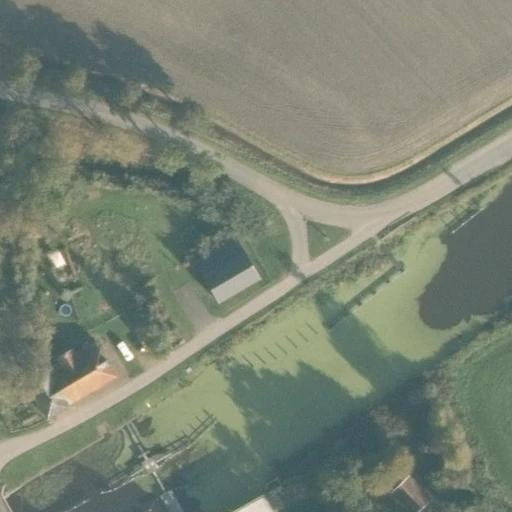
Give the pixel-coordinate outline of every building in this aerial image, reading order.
[(43,235),(41,226),(29,228),(31,237),(43,235)] [(245,252),(237,237),(195,261),(204,276),(203,276),(218,302),(260,278),(245,252)] [(116,376),(96,340),(75,352),(73,348),(56,358),(59,362),(47,369),(46,367),(25,379),(48,418),(69,406),(68,404),(116,376)] [(138,464),(145,477),(160,468),(153,455),(147,459),(138,464)] [(416,511),(430,499),(409,476),(392,491),(410,511),(416,511)] [(272,511),(262,494),(229,511),(272,511)] [(375,511),(377,511),(365,499),(355,507),(359,511),(375,511)]
